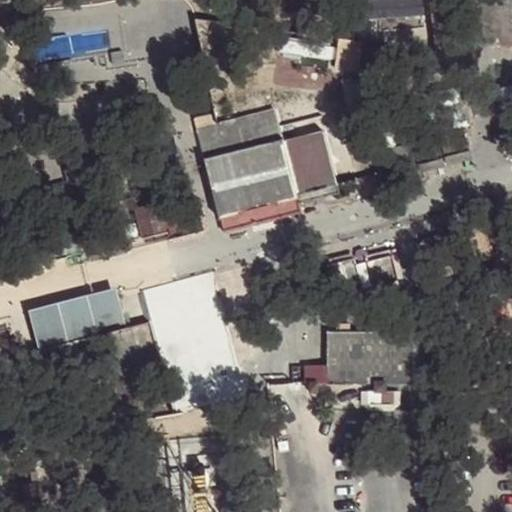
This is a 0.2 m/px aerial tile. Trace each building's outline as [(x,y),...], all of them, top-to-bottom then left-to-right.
[(361,67),(362,37),(341,37),(340,67),(361,67)] [(198,127),(206,157),(282,137),(274,107),(217,122),(198,127)] [(198,127),(217,122),(214,109),(195,114),(198,127)] [(324,129),(282,137),(297,191),(338,180),(324,129)] [(467,136),(443,143),(446,153),(469,147),(467,136)] [(298,196),(297,191),(282,137),(206,157),(221,215),(298,196)] [(420,170),(445,163),(440,143),(415,150),(418,162),(420,170)] [(62,169),(65,180),(71,207),(98,201),(90,163),(62,169)] [(4,193),(5,199),(10,222),(71,207),(65,180),(4,193)] [(340,190),(338,180),(297,191),(298,196),(299,201),(340,190)] [(299,201),(298,196),(221,215),(223,226),(300,205),(299,201)] [(89,248),(166,229),(158,198),(116,209),(119,220),(84,228),(89,248)] [(0,224),(10,222),(5,199),(0,199),(0,224)] [(511,212),(466,226),(476,263),(511,253),(511,212)] [(41,259),(81,250),(77,230),(37,239),(41,259)] [(441,274),(462,269),(452,230),(431,235),(441,274)] [(373,285),(401,278),(394,252),(367,259),(373,285)] [(360,287),(354,261),(326,268),(333,294),(360,287)] [(306,270),(299,271),(296,276),(297,282),(301,286),(308,286),(312,281),(311,274),(306,270)] [(154,320),(226,302),(218,271),(146,289),(154,320)] [(123,285),(36,307),(45,344),(133,321),(123,285)] [(248,393),(226,302),(154,320),(172,388),(178,411),(248,393)] [(154,320),(131,325),(148,393),(172,388),(154,320)] [(118,400),(148,393),(131,325),(125,327),(38,349),(32,351),(40,379),(63,373),(59,361),(75,357),(78,367),(107,360),(118,400)] [(327,363),(327,381),(373,381),(387,381),(443,381),(443,328),(328,327),(327,363)] [(0,392),(0,394),(25,388),(16,350),(0,354),(0,392)] [(327,381),(327,363),(305,363),(305,381),(309,381),(318,381),(327,381)] [(318,381),(309,381),(309,391),(318,391),(318,381)] [(387,381),(373,381),(373,390),(387,390),(387,381)] [(369,402),(369,390),(361,390),(362,403),(368,410),(395,409),(401,403),(401,390),(394,390),(394,402),(369,402)] [(373,390),(369,390),(369,402),(394,402),(394,390),(387,390),(373,390)]
